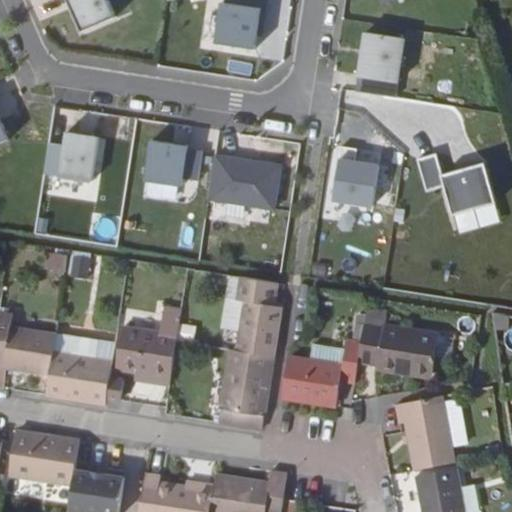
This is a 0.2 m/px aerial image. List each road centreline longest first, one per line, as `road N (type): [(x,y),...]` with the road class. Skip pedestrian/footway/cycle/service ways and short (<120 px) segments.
road 1 (residential): [(11,0),(33,51),(58,77),(258,106),(291,98),(304,75),(316,0)]
road 2 (residential): [(252,449),(0,405)]
road 3 (residential): [(252,449),(280,277)]
road 4 (residential): [(366,511),(356,467),(252,449)]
